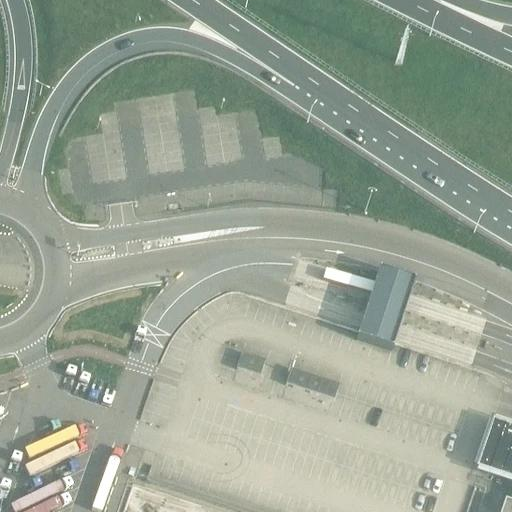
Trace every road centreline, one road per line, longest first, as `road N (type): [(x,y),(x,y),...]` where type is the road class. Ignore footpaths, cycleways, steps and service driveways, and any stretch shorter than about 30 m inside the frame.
road 1 (motorway): [(0,99),(333,152),(511,198)]
road 2 (motorway): [(511,133),(347,91),(0,35)]
road 3 (trunk): [(21,209),(38,143),(64,91),(110,52),(147,40),(207,43),(306,79)]
road 4 (trunk): [(306,79),(511,211)]
road 5 (trunk): [(9,0),(19,38),(17,90),(0,172)]
road 6 (secondary): [(0,344),(38,323),(56,288),(53,247),(21,209)]
road 7 (trunk): [(186,0),(306,79)]
